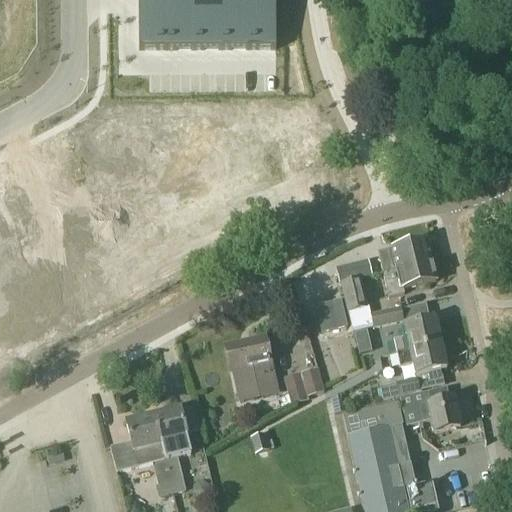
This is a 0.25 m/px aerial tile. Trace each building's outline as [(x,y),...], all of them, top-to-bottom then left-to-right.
[(166,0),(139,0),(139,52),(166,52),(166,0)] [(193,0),(166,0),(166,52),(194,51),(193,0)] [(220,0),(193,0),(194,51),(221,51),(220,0)] [(247,0),(220,0),(221,51),(248,51),(247,0)] [(275,0),(247,0),(248,51),(276,51),(275,0)] [(82,105),(72,110),(106,186),(137,172),(161,225),(153,229),(169,263),(202,248),(223,239),(230,255),(263,241),(255,221),(245,225),(229,189),(196,204),(172,149),(211,132),(194,95),(164,108),(141,56),(74,86),(82,105)] [(382,149),(387,159),(397,154),(392,144),(382,149)] [(306,147),(294,152),(297,158),(309,153),(306,147)] [(383,274),(432,262),(427,242),(378,254),(383,274)] [(432,262),(383,274),(389,300),(405,296),(403,291),(437,283),(432,262)] [(368,263),(352,267),(355,281),(359,280),(361,280),(371,277),(368,263)] [(368,309),(361,280),(359,280),(355,281),(340,284),(347,314),(368,309)] [(347,328),(341,302),(316,307),(322,334),(347,328)] [(400,310),(370,317),(373,331),(403,324),(400,310)] [(406,338),(394,341),(396,353),(440,343),(435,321),(404,328),(406,338)] [(265,338),(228,347),(238,393),(278,385),(273,365),(271,365),(265,338)] [(440,343),(396,353),(400,369),(412,366),(415,378),(447,370),(440,343)] [(307,398),(323,395),(317,371),(300,375),(283,381),(291,406),(308,401),(307,398)] [(398,397),(398,398),(420,393),(417,380),(395,385),(391,387),(393,398),(398,397)] [(427,394),(400,400),(406,428),(420,425),(420,424),(431,422),(434,435),(460,430),(460,429),(453,400),(430,406),(427,394)] [(348,438),(364,511),(407,511),(398,468),(409,466),(405,452),(395,455),(389,429),(402,426),(397,404),(343,416),(348,438)] [(165,469),(178,466),(177,459),(191,455),(180,411),(152,417),(165,469)] [(158,485),(181,479),(178,466),(165,469),(152,417),(126,424),(131,444),(112,449),(118,473),(153,465),(158,485)] [(264,435),(251,439),(255,456),(268,452),(264,435)] [(185,492),(181,479),(158,485),(161,498),(185,492)] [(411,511),(438,511),(432,484),(406,490),(411,511)]
